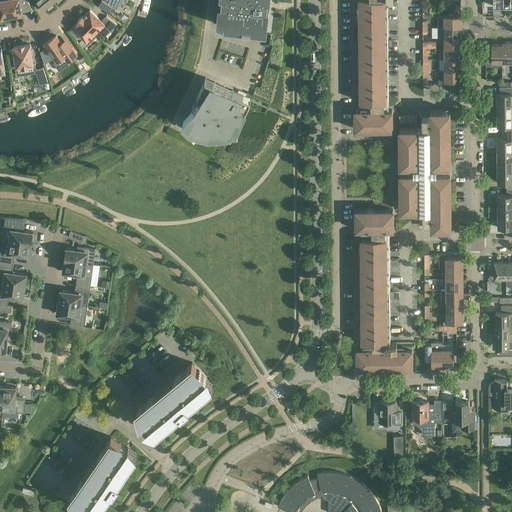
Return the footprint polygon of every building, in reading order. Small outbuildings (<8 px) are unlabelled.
[(31,6),(27,0),(0,0),(0,10),(1,18),(22,14),(21,8),(31,6)] [(102,0),(98,6),(108,13),(110,10),(112,7),(102,0)] [(102,0),(112,7),(110,10),(114,13),(118,4),(119,0),(102,0)] [(270,0),(217,0),(218,2),(220,3),(217,25),(267,30),(269,10),(267,10),(268,0),(270,0)] [(359,0),(360,6),(357,6),(357,14),(360,14),(360,32),(357,32),(357,40),(360,40),(360,58),(357,58),(357,66),(360,66),(360,84),(357,84),(357,92),(361,92),(361,102),(371,102),(371,107),(361,107),(361,110),(355,110),(355,129),(392,129),(392,110),(389,110),(387,0),(359,0)] [(79,21),(73,27),(74,28),(79,34),(87,41),(98,31),(105,24),(111,30),(117,24),(106,16),(102,21),(90,10),(83,17),(82,16),(78,20),(79,21)] [(438,27),(461,26),(461,15),(445,15),(445,16),(438,16),(438,27)] [(445,37),(461,37),(461,26),(438,27),(438,37),(445,37)] [(74,28),(70,32),(76,38),(79,34),(74,28)] [(56,35),(44,44),(47,47),(54,58),(56,61),(64,56),(68,61),(77,55),(69,44),(64,47),(56,35)] [(445,48),(461,48),(461,37),(445,37),(445,48)] [(492,52),(486,53),(486,66),(503,66),(503,62),(503,42),(502,42),(502,44),(492,44),(492,52)] [(511,42),(503,42),(503,62),(511,61),(511,42)] [(14,50),(9,51),(11,67),(15,67),(17,67),(17,66),(22,66),(22,67),(29,66),(29,65),(34,64),(34,63),(32,54),(33,54),(33,53),(32,53),(32,50),(32,49),(31,49),(31,44),(14,47),(14,50)] [(47,47),(40,52),(45,64),(54,58),(47,47)] [(445,59),(461,59),(461,48),(445,48),(445,59)] [(445,70),(461,70),(461,59),(445,59),(445,70)] [(43,67),(35,70),(40,84),(48,82),(43,67)] [(461,70),(445,70),(438,70),(438,71),(439,71),(439,84),(445,83),(445,81),(461,81),(461,70)] [(243,95),(206,78),(197,96),(203,99),(183,121),(231,143),(248,107),(243,95)] [(497,104),(511,103),(511,86),(500,87),(500,93),(497,93),(497,104)] [(511,103),(497,104),(497,115),(511,114),(511,103)] [(450,165),(450,162),(450,110),(431,110),(431,115),(422,115),(422,128),(400,128),(400,165),(414,165),(414,173),(400,173),(400,210),(423,210),(423,223),(432,222),(432,228),(451,227),(450,172),(437,173),(437,165),(450,165)] [(511,114),(497,115),(497,126),(505,126),(505,132),(511,132),(511,114)] [(511,132),(505,132),(505,138),(497,138),(497,149),(511,149),(511,132)] [(511,160),(511,149),(497,149),(497,160),(511,160)] [(497,171),(511,171),(511,160),(497,160),(497,171)] [(511,171),(497,171),(498,182),(507,182),(507,188),(511,188),(511,171)] [(511,188),(507,188),(507,194),(498,194),(498,206),(511,205),(511,188)] [(511,205),(498,206),(498,217),(511,216),(511,205)] [(393,209),(356,210),(356,229),(361,229),(361,232),(372,232),(372,237),(362,237),(362,247),(359,247),(359,255),(362,255),(362,273),(359,273),(359,281),(362,281),(362,299),(359,299),(359,307),(362,307),(362,325),(359,325),(359,333),(362,333),(362,342),(373,342),(373,347),(362,347),(362,351),(357,351),(357,370),(412,369),(412,350),(394,350),(394,348),(397,348),(397,342),(391,342),(390,229),(393,229),(393,209)] [(511,216),(498,217),(498,228),(505,228),(505,234),(511,233),(511,216)] [(24,219),(6,217),(3,240),(10,241),(31,244),(33,232),(22,231),(24,219)] [(84,236),(71,230),(69,236),(81,242),(84,236)] [(29,255),(31,244),(10,241),(8,252),(29,255)] [(93,264),(95,249),(78,246),(77,250),(67,248),(65,260),(93,264)] [(0,258),(0,260),(13,263),(14,256),(1,254),(0,258)] [(462,268),(462,257),(446,257),(446,254),(439,254),(439,268),(446,268),(462,268)] [(12,272),(13,263),(0,260),(0,282),(4,283),(25,286),(27,274),(12,272)] [(90,285),(93,264),(65,260),(63,271),(78,273),(77,283),(90,285)] [(505,262),(495,262),(495,278),(506,278),(505,262)] [(463,278),(462,268),(446,268),(446,279),(463,278)] [(446,289),(463,289),(463,278),(446,279),(446,289)] [(23,297),(25,286),(4,283),(2,294),(0,293),(0,303),(7,305),(8,295),(23,297)] [(89,291),(90,285),(77,283),(76,289),(89,291)] [(446,289),(441,289),(441,300),(446,300),(463,300),(463,289),(446,289)] [(80,305),(82,293),(61,290),(59,302),(80,305)] [(463,311),(463,300),(446,300),(447,311),(463,311)] [(87,306),(80,305),(59,302),(57,313),(72,315),(71,325),(84,327),(87,306)] [(11,305),(7,305),(0,303),(0,310),(11,312),(11,305)] [(496,323),(511,322),(511,304),(501,305),(501,312),(496,312),(496,323)] [(463,322),(463,311),(447,311),(447,322),(450,322),(457,322),(463,322)] [(10,340),(12,322),(0,321),(0,349),(6,350),(7,339),(10,340)] [(511,322),(496,323),(496,335),(511,334),(511,322)] [(511,334),(496,335),(496,347),(499,347),(499,353),(511,353),(511,334)] [(442,349),(442,342),(431,342),(431,343),(425,343),(425,359),(431,359),(432,365),(443,365),(442,349)] [(442,349),(443,365),(454,365),(454,349),(442,349)] [(212,386),(199,370),(192,363),(137,408),(156,432),(175,416),(172,412),(177,408),(182,414),(190,407),(186,401),(189,398),(192,402),(212,386)] [(507,379),(494,379),(494,381),(492,382),(491,383),(490,383),(489,384),(489,385),(488,386),(488,387),(489,407),(494,407),(494,408),(509,408),(509,404),(511,404),(511,385),(511,384),(510,383),(509,383),(508,382),(507,382),(507,379)] [(16,387),(4,386),(3,408),(14,408),(14,411),(24,412),(25,399),(15,398),(16,387)] [(428,401),(412,402),(412,425),(416,425),(422,430),(422,435),(435,435),(435,422),(442,422),(442,410),(428,410),(428,401)] [(475,411),(469,411),(469,401),(456,401),(456,411),(450,411),(450,421),(463,420),(463,429),(465,429),(475,429),(475,415),(475,411)] [(396,402),(380,402),(381,422),(387,422),(387,424),(388,425),(403,425),(403,411),(398,411),(396,410),(396,402)] [(403,436),(394,436),(394,456),(403,456),(403,436)] [(136,454),(119,442),(111,437),(70,496),(94,511),(96,511),(110,492),(106,490),(108,486),(114,490),(120,481),(114,477),(118,472),(122,474),(136,454)] [(283,496),(278,506),(293,511),(295,511),(296,509),(301,511),(303,509),(307,504),(311,500),(317,497),(322,495),(323,497),(325,499),(326,499),(328,500),(328,511),(424,511),(424,500),(423,494),(411,495),(411,501),(388,504),(388,511),(381,511),(379,505),(374,495),(367,487),(359,480),(349,475),(339,472),(328,471),(317,472),(318,477),(310,479),(308,475),(306,476),(298,480),(290,487),(283,496)] [(35,491),(23,487),(22,492),(33,495),(35,491)]
